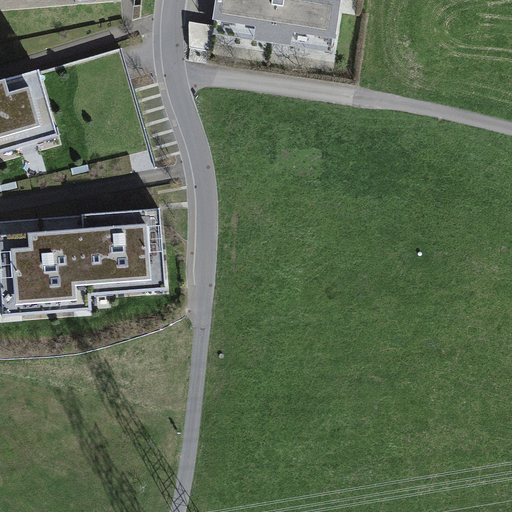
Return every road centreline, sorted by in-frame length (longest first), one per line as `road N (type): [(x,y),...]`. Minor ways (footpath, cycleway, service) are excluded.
road 1 (unclassified): [(176,81),(204,169),(207,241),(191,446),(177,511)]
road 2 (unclassified): [(176,81),(216,76),(511,129)]
